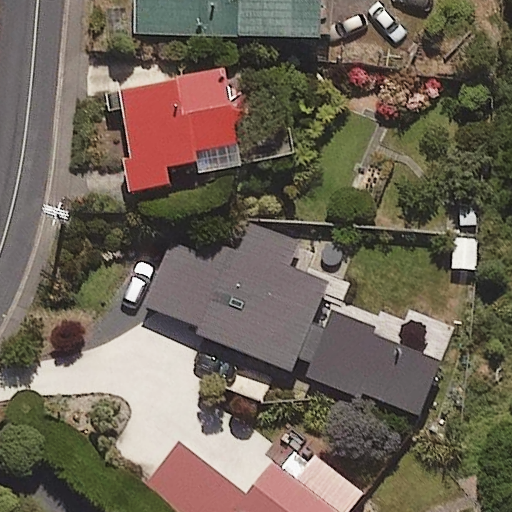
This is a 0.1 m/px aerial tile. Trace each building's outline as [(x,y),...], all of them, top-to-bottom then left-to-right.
[(136,0),(135,43),(320,52),(322,0),(136,0)] [(168,188),(239,180),(229,82),(118,93),(130,205),(169,201),(168,188)] [(373,217),(400,166),(372,151),(345,202),(373,217)] [(288,273),(298,248),(249,229),(235,266),(177,244),(152,308),(202,326),(195,345),(291,382),(327,288),(288,273)] [(367,350),(372,333),(342,323),(323,379),(421,412),(435,373),(367,350)] [(272,477),(249,507),(179,451),(146,493),(170,511),(358,511),(364,504),(317,467),(295,495),(272,477)]
